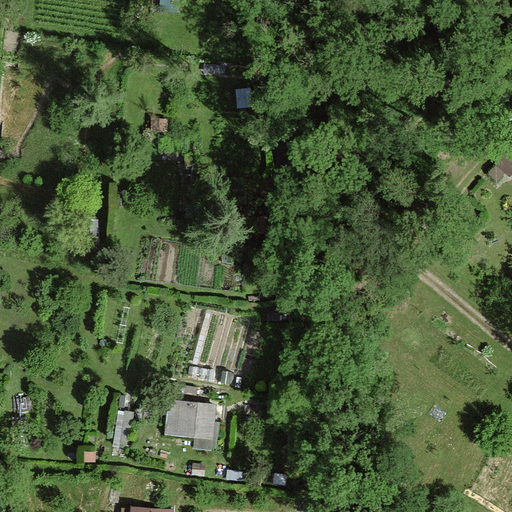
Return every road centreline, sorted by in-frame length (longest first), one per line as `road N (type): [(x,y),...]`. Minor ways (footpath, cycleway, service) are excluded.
road 1 (track): [(254,0),(338,511)]
road 2 (track): [(511,346),(417,270),(399,265),(511,134)]
